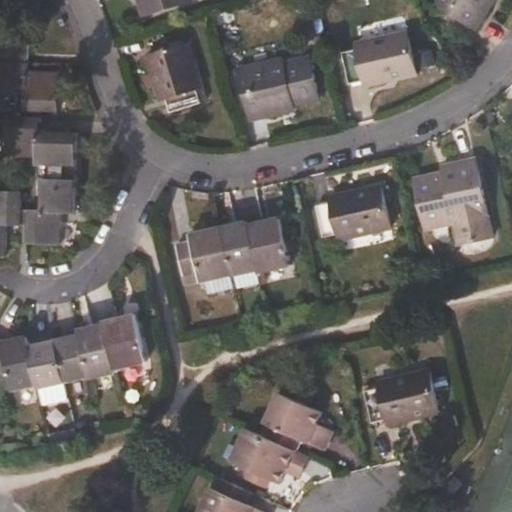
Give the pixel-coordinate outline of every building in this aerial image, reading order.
[(137,0),(143,16),(192,0),(191,0),(137,0)] [(432,0),(475,29),(494,0),(432,0)] [(416,76),(406,33),(355,45),(357,51),(342,54),(350,85),(365,81),(366,88),(416,76)] [(28,46),(0,44),(0,95),(26,96),(26,111),(56,112),(57,72),(28,71),(28,46)] [(202,89),(189,46),(147,58),(160,102),(167,100),(171,112),(199,104),(196,90),(202,89)] [(433,50),(417,50),(417,66),(434,66),(433,50)] [(318,102),(309,58),(285,64),(284,59),(238,69),(250,121),(288,113),(287,108),(318,102)] [(41,166),(76,168),(76,133),(38,132),(38,119),(6,117),(6,157),(38,158),(37,166),(41,166)] [(492,237),(474,160),(455,164),(457,169),(415,179),(426,231),(459,224),(463,244),(492,237)] [(76,168),(41,166),(40,213),(27,213),(26,243),(60,244),(61,214),(75,214),(76,168)] [(391,230),(381,185),(329,197),(331,204),(318,207),(324,238),(338,235),(339,241),(391,230)] [(21,193),(0,191),(0,255),(4,256),(5,226),(21,226),(21,193)] [(249,226),(259,270),(261,274),(292,267),(280,219),(249,226)] [(248,222),(221,228),(232,275),(232,276),(259,270),(249,226),(248,222)] [(198,282),(232,275),(221,228),(189,236),(190,243),(177,246),(184,277),(197,273),(198,282)] [(103,322),(104,325),(115,371),(148,364),(135,315),(103,322)] [(115,375),(115,371),(104,325),(78,331),(79,336),(89,378),(90,381),(115,375)] [(65,383),(89,378),(79,336),(55,342),(65,383)] [(38,386),(29,348),(27,337),(1,344),(0,342),(0,374),(7,373),(12,393),(38,386)] [(39,389),(65,383),(55,342),(29,348),(38,386),(39,389)] [(439,415),(429,371),(377,383),(378,389),(366,392),(373,423),(385,420),(387,427),(439,415)] [(271,428),(266,438),(288,448),(292,437),(324,452),(330,437),(315,430),(322,414),(279,394),(265,425),(271,428)] [(309,458),(288,448),(266,438),(245,429),(230,462),(251,472),(247,481),(266,490),(271,481),(281,485),(289,466),(302,472),(309,458)] [(244,490),(221,479),(215,491),(210,489),(199,511),(260,511),(239,502),(244,490)]
